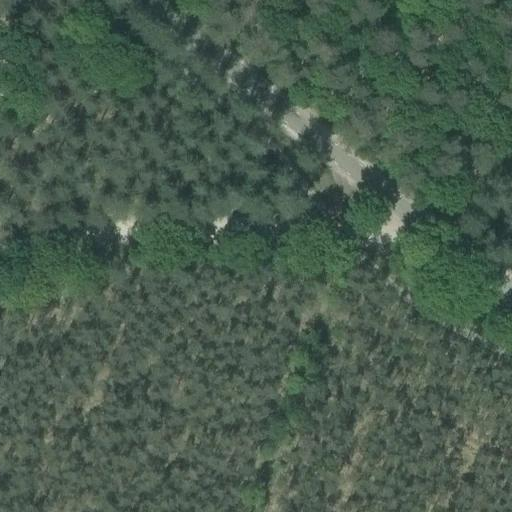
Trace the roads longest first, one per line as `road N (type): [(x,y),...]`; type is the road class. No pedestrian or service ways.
road 1 (tertiary): [(511,289),(432,236),(150,0)]
road 2 (track): [(0,276),(168,231),(344,239)]
road 3 (track): [(344,239),(432,236),(511,142)]
